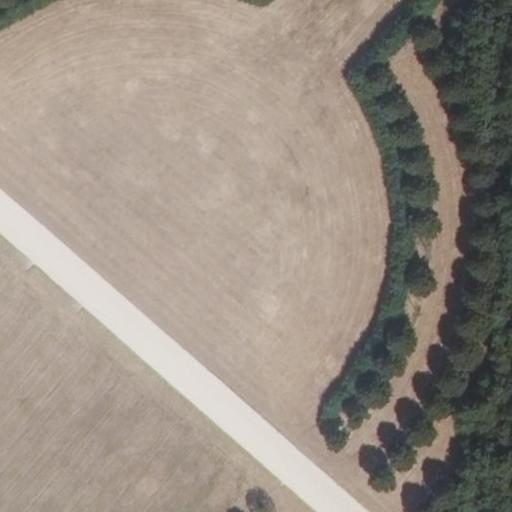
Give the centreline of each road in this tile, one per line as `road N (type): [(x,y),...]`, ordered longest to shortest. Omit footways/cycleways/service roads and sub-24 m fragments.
road 1 (track): [(346,511),(0,210)]
road 2 (track): [(334,0),(83,282)]
